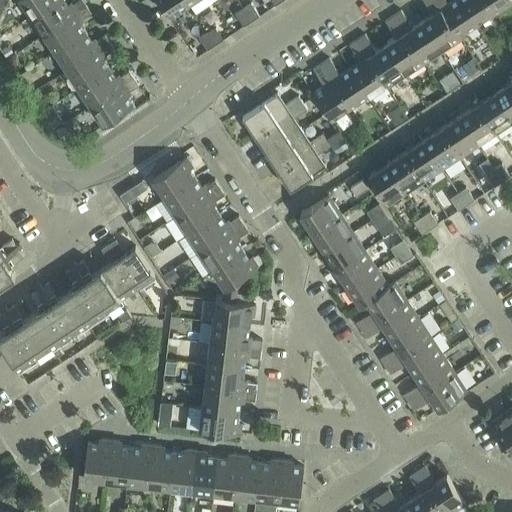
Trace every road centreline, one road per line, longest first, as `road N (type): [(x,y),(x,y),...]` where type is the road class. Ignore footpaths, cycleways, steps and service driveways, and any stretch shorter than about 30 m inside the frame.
road 1 (unclassified): [(307,304),(291,261),(191,100)]
road 2 (unclassified): [(307,304),(294,413),(383,425)]
road 3 (tertiary): [(339,0),(242,57),(191,100)]
road 4 (unclassified): [(383,425),(307,304)]
road 5 (tertiary): [(191,100),(100,166),(70,168)]
road 6 (unclassified): [(511,324),(466,253),(511,224)]
